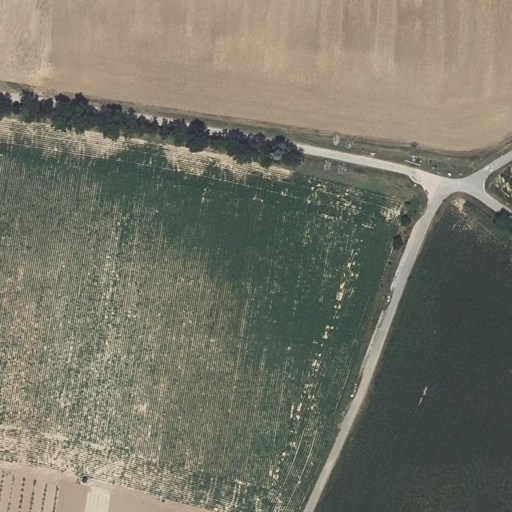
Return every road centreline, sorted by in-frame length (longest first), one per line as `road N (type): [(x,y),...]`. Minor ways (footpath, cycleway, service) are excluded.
road 1 (track): [(417,172),(0,95)]
road 2 (unclassified): [(309,511),(439,181)]
